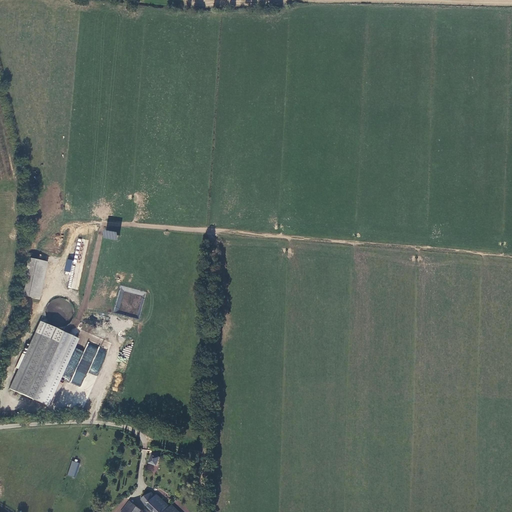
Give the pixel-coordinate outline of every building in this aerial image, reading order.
[(103,231),(103,239),(117,239),(117,231),(103,231)] [(30,257),(21,294),(36,297),(44,260),(30,257)] [(64,271),(70,272),(73,260),(67,259),(64,271)] [(64,343),(36,330),(10,387),(38,400),(64,343)] [(157,466),(160,458),(159,457),(160,454),(160,453),(158,451),(157,451),(155,452),(154,455),(153,455),(149,463),(157,466)] [(76,477),(79,462),(71,461),(68,475),(76,477)] [(148,507),(152,511),(179,511),(172,505),(170,507),(157,495),(154,497),(151,493),(142,500),(148,507)] [(143,511),(130,501),(123,511),(143,511)]
